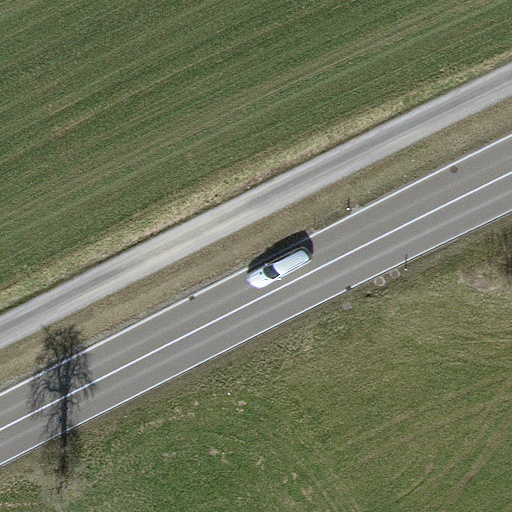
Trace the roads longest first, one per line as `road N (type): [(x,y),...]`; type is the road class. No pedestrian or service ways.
road 1 (track): [(511,74),(0,332)]
road 2 (secondary): [(0,430),(511,175)]
